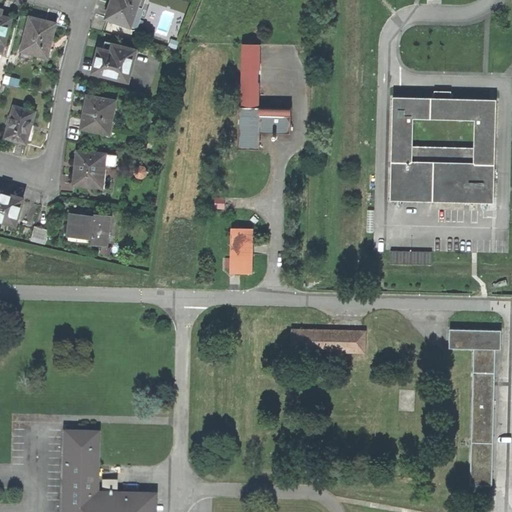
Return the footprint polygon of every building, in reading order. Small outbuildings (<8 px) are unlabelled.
[(106,18),(135,28),(144,0),(112,0),(112,2),(110,7),(108,8),(106,9),(105,12),(105,15),(107,17),(106,18)] [(0,52),(2,53),(3,45),(5,45),(11,18),(0,15),(0,13),(1,10),(0,9),(0,52)] [(30,16),(21,51),(48,58),(56,23),(42,19),(30,16)] [(261,43),(243,42),(241,105),(240,105),(238,148),(260,148),(260,132),(291,132),(291,107),(260,106),(260,80),(255,80),(255,70),(260,70),(261,43)] [(97,60),(94,72),(127,81),(135,50),(113,44),(113,45),(107,44),(106,50),(99,48),(97,54),(96,59),(97,60)] [(436,98),(393,97),(392,108),(394,108),(394,113),(392,113),(391,161),(393,161),(393,166),(390,166),(389,200),(392,201),(392,198),(437,200),(437,202),(451,202),(451,200),(460,200),(459,203),(464,203),(464,201),(469,201),(469,203),(477,203),(477,201),(482,201),(482,203),(494,204),(494,183),(492,183),(492,178),(494,178),(495,169),(492,169),(492,165),(495,165),(496,100),(494,100),(494,101),(489,101),(489,99),(449,98),(449,94),(436,93),(436,98)] [(81,129),(107,135),(108,134),(110,134),(115,114),(112,114),(115,101),(87,95),(86,101),(84,106),(86,106),(81,129)] [(30,128),(34,112),(14,107),(5,138),(25,144),(30,128)] [(86,185),(96,186),(98,173),(102,174),(103,165),(113,166),(115,156),(104,155),(104,154),(76,150),(75,162),(76,163),(75,171),(73,184),(85,186),(86,185)] [(137,167),(134,169),(132,174),(135,178),(140,179),(144,177),(145,172),(142,168),(137,167)] [(0,219),(14,224),(22,200),(10,196),(11,191),(4,189),(0,187),(0,219)] [(93,217),(69,214),(68,221),(66,237),(74,237),(75,235),(88,237),(88,240),(90,240),(90,244),(101,245),(98,257),(107,259),(112,247),(105,245),(108,218),(109,218),(109,216),(93,215),(93,217)] [(49,226),(34,223),(30,237),(45,240),(49,226)] [(230,273),(253,274),(254,229),(232,228),(230,273)] [(431,251),(391,251),(390,264),(431,265),(431,251)] [(501,331),(450,329),(449,349),(473,349),(470,485),(492,486),(495,350),(501,350),(501,331)] [(364,332),(292,330),(292,351),(364,353),(364,332)] [(100,434),(65,432),(62,511),(148,511),(149,495),(99,494),(99,468),(100,434)]
